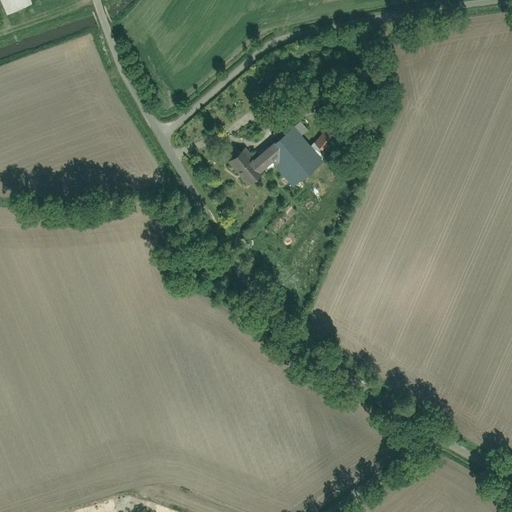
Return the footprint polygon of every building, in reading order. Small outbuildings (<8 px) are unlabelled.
[(33,0),(4,0),(9,12),(34,1),(33,0)] [(311,130),(316,133),(320,126),(315,123),(311,130)] [(325,160),(296,128),(260,160),(267,169),(276,161),(297,185),(325,160)] [(330,128),(315,145),(325,154),(340,137),(330,128)] [(247,147),(232,160),(254,184),(269,171),(267,169),(260,160),(247,147)]
